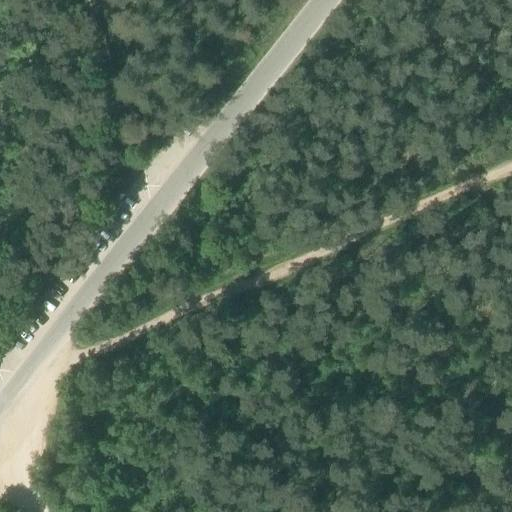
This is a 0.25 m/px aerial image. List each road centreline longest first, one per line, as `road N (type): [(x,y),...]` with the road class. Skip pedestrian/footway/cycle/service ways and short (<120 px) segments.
road 1 (track): [(511,170),(11,387)]
road 2 (unclassified): [(0,399),(328,0)]
road 3 (unknown): [(88,0),(146,223)]
